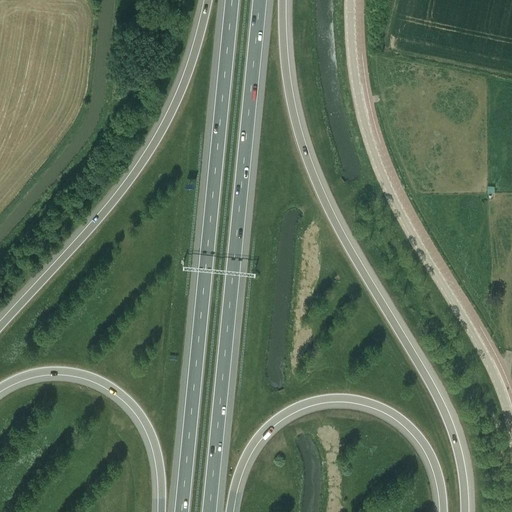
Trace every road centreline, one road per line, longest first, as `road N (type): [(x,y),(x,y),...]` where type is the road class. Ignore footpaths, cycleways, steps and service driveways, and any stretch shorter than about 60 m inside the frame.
road 1 (motorway): [(464,511),(462,472),(438,400),(310,168),(285,71),(282,0)]
road 2 (motorway): [(208,511),(259,0)]
road 3 (motorway): [(229,0),(180,511)]
road 4 (unclassified): [(511,426),(488,359),(382,174),(356,89),(350,0)]
road 5 (motorway): [(208,0),(184,87),(135,174),(0,326)]
road 6 (motorway): [(227,511),(249,450),(269,425),(327,401),(381,409),(406,425),(436,467),(444,511)]
road 7 (motorway): [(0,390),(20,379),(70,374),(117,392),(154,441),(160,511)]
